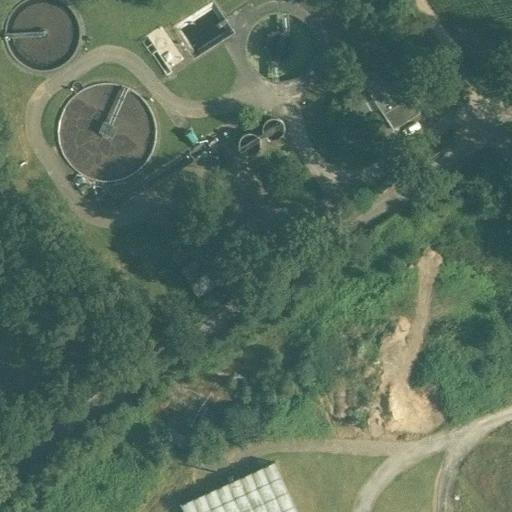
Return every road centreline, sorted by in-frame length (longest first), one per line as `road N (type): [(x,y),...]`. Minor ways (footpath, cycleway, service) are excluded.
road 1 (unclassified): [(0,477),(501,128)]
road 2 (track): [(420,0),(501,128)]
road 3 (track): [(511,417),(477,432),(461,457),(456,511)]
